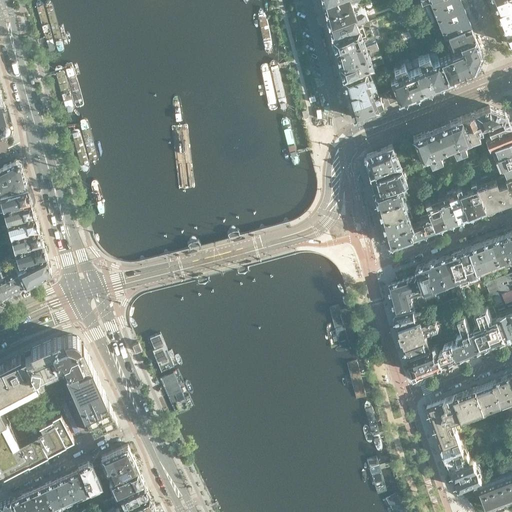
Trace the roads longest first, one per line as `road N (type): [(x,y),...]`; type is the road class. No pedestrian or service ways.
road 1 (tertiary): [(342,141),(325,200),(306,224),(91,281)]
road 2 (residential): [(368,268),(403,395),(511,355)]
road 3 (tertiary): [(505,71),(342,141)]
road 4 (residential): [(0,491),(145,424)]
road 5 (residential): [(368,268),(511,216)]
road 6 (residential): [(342,141),(306,0)]
road 7 (residential): [(342,141),(349,218),(368,268)]
road 8 (secondary): [(37,136),(0,11)]
